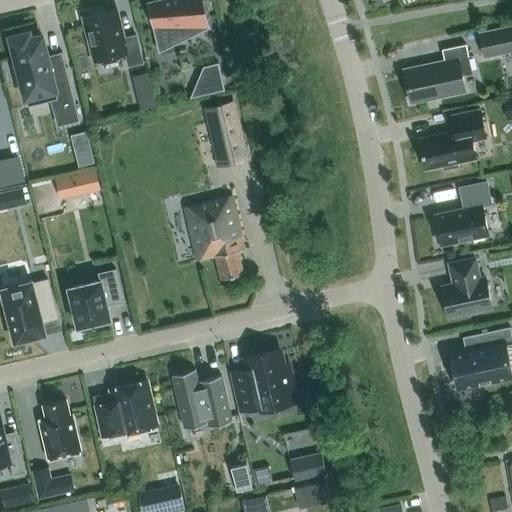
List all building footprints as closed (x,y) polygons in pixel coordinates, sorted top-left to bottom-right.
[(169,43),(192,32),(190,24),(206,16),(209,28),(210,27),(203,0),(152,0),(147,1),(157,44),(167,39),(169,43)] [(116,9),(84,17),(90,42),(88,43),(92,58),(94,58),(95,60),(125,53),(128,66),(143,62),(136,35),(123,38),(116,9)] [(511,50),(511,28),(511,26),(480,32),(485,56),(511,50)] [(31,38),(29,32),(10,37),(16,63),(11,64),(16,83),(21,81),(28,106),(57,98),(63,124),(80,120),(62,51),(47,55),(42,35),(31,38)] [(444,61),(404,69),(411,102),(465,90),(458,59),(469,56),(466,44),(442,49),(444,61)] [(207,65),(210,78),(198,80),(202,95),(225,89),(218,63),(207,65)] [(144,70),(128,75),(137,107),(153,103),(144,70)] [(212,137),(219,164),(246,157),(240,130),(233,103),(206,109),(212,137)] [(425,169),(443,166),(443,169),(458,166),(457,162),(476,159),(472,141),(486,138),(480,109),(451,115),(455,130),(419,138),(425,169)] [(91,151),(76,155),(79,166),(94,162),(91,151)] [(17,154),(0,158),(0,183),(23,177),(17,154)] [(76,174),(55,179),(60,199),(80,194),(76,174)] [(464,208),(435,214),(438,228),(435,229),(437,242),(441,241),(441,245),(488,235),(482,205),(491,203),(487,181),(459,187),(464,208)] [(22,187),(3,192),(7,208),(26,203),(22,187)] [(232,195),(185,206),(197,259),(215,254),(220,278),(242,273),(236,250),(244,248),(232,195)] [(475,257),(449,263),(454,283),(442,286),(448,316),(492,307),(485,276),(479,278),(475,257)] [(69,287),(78,326),(110,319),(107,306),(124,303),(116,268),(98,273),(100,280),(69,287)] [(30,278),(1,286),(8,313),(4,314),(8,329),(12,328),(15,341),(19,340),(19,341),(31,337),(44,333),(41,322),(58,317),(48,279),(31,283),(30,278)] [(511,334),(510,326),(463,336),(466,352),(452,355),(459,385),(511,374),(505,345),(511,343),(511,334)] [(233,372),(241,407),(260,403),(261,407),(297,398),(288,363),(283,365),(279,349),(245,357),(246,359),(249,358),(252,368),(233,372)] [(206,414),(209,426),(232,420),(221,375),(198,380),(195,369),(172,374),(183,420),(206,414)] [(146,380),(111,388),(114,400),(95,404),(102,436),(121,431),(122,433),(156,425),(146,380)] [(48,458),(81,451),(72,414),(70,414),(66,399),(43,404),(46,418),(39,420),(48,458)] [(0,465),(10,463),(13,475),(26,472),(19,442),(7,445),(0,414),(0,465)] [(294,479),(326,472),(322,452),(290,459),(294,479)] [(231,466),(237,492),(252,488),(246,463),(231,466)] [(254,482),(270,479),(267,465),(251,468),(254,482)] [(49,466),(31,470),(38,499),(56,495),(49,466)] [(325,480),(302,486),(307,506),(330,501),(325,480)] [(178,483),(139,492),(142,511),(172,511),(184,509),(178,483)] [(19,487),(1,491),(5,506),(23,502),(19,487)] [(241,499),(243,511),(267,511),(264,494),(241,499)] [(86,500),(31,511),(76,511),(88,509),(86,500)] [(404,511),(402,503),(367,511),(404,511)]
